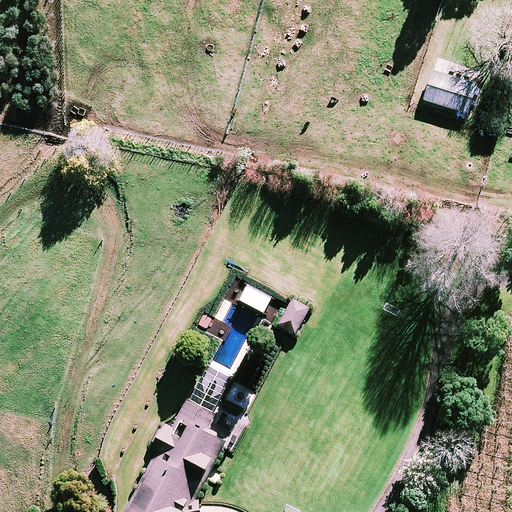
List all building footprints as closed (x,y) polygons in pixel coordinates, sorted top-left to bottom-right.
[(477,82),(434,69),(425,99),(469,111),(477,82)] [(272,295),(249,282),(241,298),(264,310),(272,295)] [(311,306),(294,296),(278,322),(295,333),(311,306)] [(228,324),(203,312),(197,325),(222,337),(228,324)] [(216,410),(188,396),(171,428),(163,424),(150,450),(156,454),(129,508),(135,511),(194,511),(190,510),(203,483),(199,481),(209,461),(214,463),(226,437),(207,428),(216,410)]
